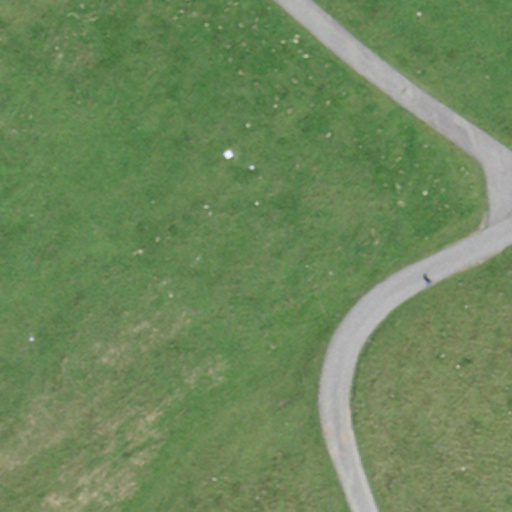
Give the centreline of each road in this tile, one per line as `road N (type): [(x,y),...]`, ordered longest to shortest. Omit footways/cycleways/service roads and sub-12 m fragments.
road 1 (track): [(361,511),(332,407),(349,343),(391,297),(511,235)]
road 2 (track): [(294,0),(511,187)]
